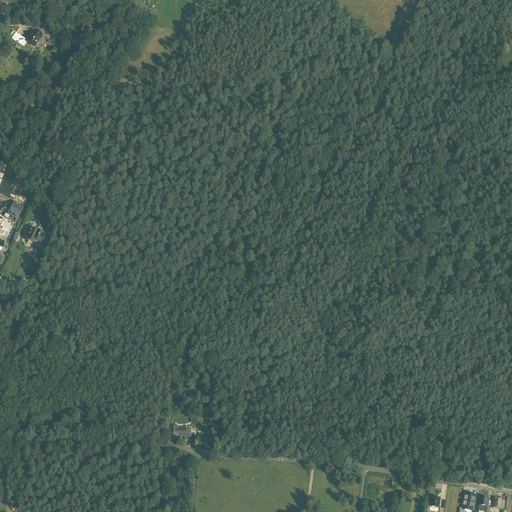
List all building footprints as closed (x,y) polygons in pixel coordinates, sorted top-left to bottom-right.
[(33,31),(26,42),(34,47),(41,37),(33,31)] [(24,41),(15,34),(11,40),(20,46),(24,41)] [(11,210),(7,216),(8,217),(16,222),(23,210),(14,204),(11,210)] [(11,210),(4,206),(0,212),(5,215),(7,216),(11,210)] [(16,222),(8,217),(6,220),(14,225),(16,222)] [(44,236),(30,230),(25,243),(26,243),(32,245),(33,246),(34,243),(39,245),(41,240),(43,241),(44,237),(44,236)] [(47,244),(42,242),(40,246),(38,247),(41,252),(44,251),(47,244)] [(36,248),(33,250),(36,256),(41,252),(38,247),(36,249),(36,248)] [(23,279),(19,288),(27,291),(30,282),(23,279)] [(185,428),(177,428),(170,428),(170,435),(168,435),(168,437),(170,437),(170,440),(177,440),(177,436),(185,436),(185,435),(191,435),(191,428),(185,428)] [(466,494),(463,509),(467,510),(472,511),(475,496),(466,494)] [(438,511),(440,499),(432,498),(429,511),(436,511),(438,511)] [(489,499),(481,498),(479,506),(487,507),(488,507),(489,499)]
